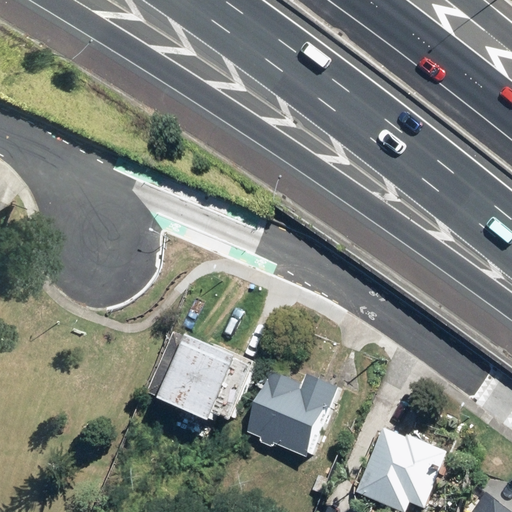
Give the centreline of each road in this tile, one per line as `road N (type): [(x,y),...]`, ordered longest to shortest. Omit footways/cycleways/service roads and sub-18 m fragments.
road 1 (motorway): [(511,303),(168,70),(48,0)]
road 2 (residential): [(80,185),(143,199),(324,273),(370,298),(511,406)]
road 3 (motorway): [(511,220),(313,61),(221,0)]
road 4 (motorway): [(366,0),(511,109)]
